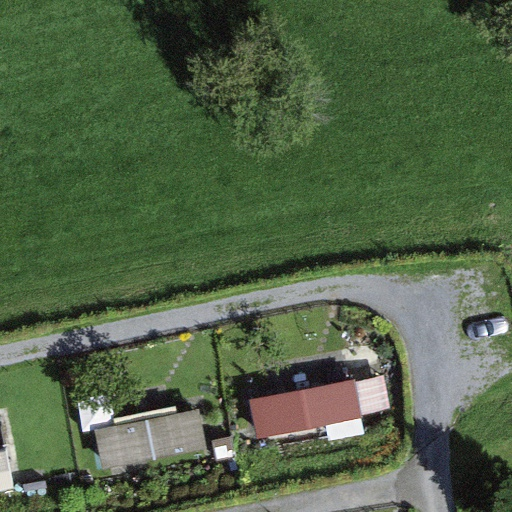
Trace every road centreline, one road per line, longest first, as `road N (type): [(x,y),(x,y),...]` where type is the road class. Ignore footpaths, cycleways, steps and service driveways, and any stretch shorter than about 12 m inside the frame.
road 1 (track): [(0,360),(291,294),(349,287),(392,298),(421,324),(442,511)]
road 2 (track): [(267,511),(436,476)]
